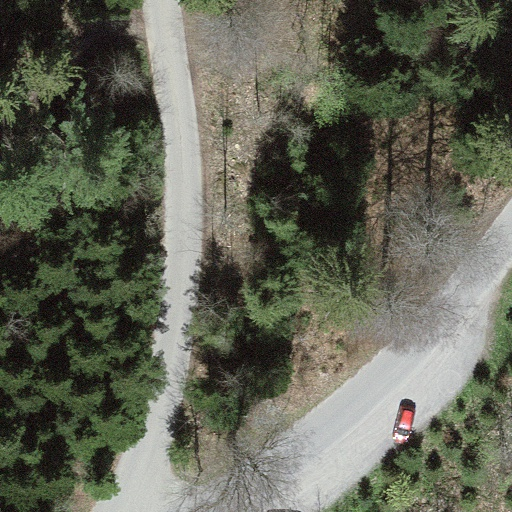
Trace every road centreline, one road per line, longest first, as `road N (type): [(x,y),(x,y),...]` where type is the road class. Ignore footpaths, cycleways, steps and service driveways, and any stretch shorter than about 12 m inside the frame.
road 1 (unclassified): [(136,511),(173,345),(180,260),(179,104),(164,0)]
road 2 (unclassified): [(198,511),(357,398),(511,228)]
